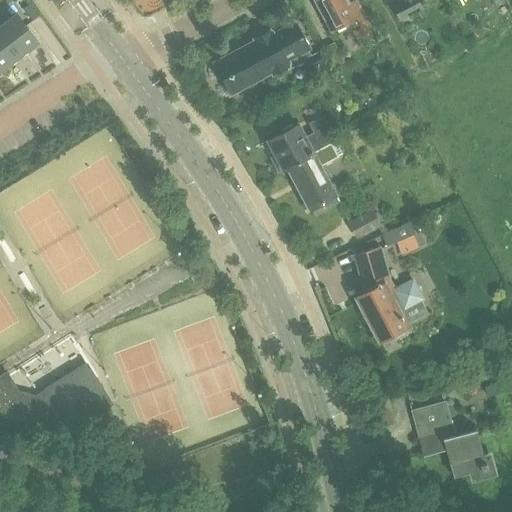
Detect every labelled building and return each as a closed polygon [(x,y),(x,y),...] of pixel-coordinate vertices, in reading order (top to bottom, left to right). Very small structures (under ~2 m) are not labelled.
[(356,0),(349,0),(348,1),(347,0),(315,0),(332,31),(356,18),(361,26),(353,30),(359,40),(373,33),(356,0)] [(417,0),(403,0),(404,1),(394,6),(401,19),(422,8),(417,0)] [(0,25),(0,29),(20,56),(38,42),(16,13),(0,25)] [(297,23),(276,34),(294,67),(307,60),(312,68),(325,61),(321,52),(313,56),(309,48),(310,48),(297,23)] [(0,65),(3,69),(20,56),(0,29),(0,65)] [(294,67),(276,34),(275,31),(272,33),(270,30),(258,36),(259,39),(217,61),(233,91),(274,70),(275,71),(286,66),(288,70),(294,67)] [(335,66),(344,61),(334,41),(324,46),(335,66)] [(285,169),(289,167),(289,166),(314,153),(312,150),(331,141),(337,138),(324,115),(312,122),(317,131),(306,136),(298,122),(268,138),(277,155),(272,157),(279,170),(284,167),(285,169)] [(289,166),(289,167),(311,207),(325,200),(327,205),(339,198),(320,164),(338,154),(331,141),(312,150),(314,153),(289,166)] [(348,221),(353,231),(357,237),(365,234),(382,225),(372,206),(348,221)] [(411,221),(382,234),(387,246),(417,232),(411,221)] [(419,234),(392,245),(394,251),(421,240),(419,234)] [(391,282),(379,247),(356,254),(367,291),(357,296),(363,307),(359,310),(364,320),(369,317),(381,340),(393,333),(396,338),(411,330),(401,313),(426,299),(414,277),(394,287),(391,282)] [(78,425),(113,403),(86,361),(35,394),(18,389),(7,371),(0,375),(0,416),(60,432),(76,422),(78,425)] [(484,387),(487,396),(500,392),(497,383),(484,387)] [(455,434),(446,400),(412,409),(424,455),(445,449),(453,476),(487,467),(477,428),(455,434)]
